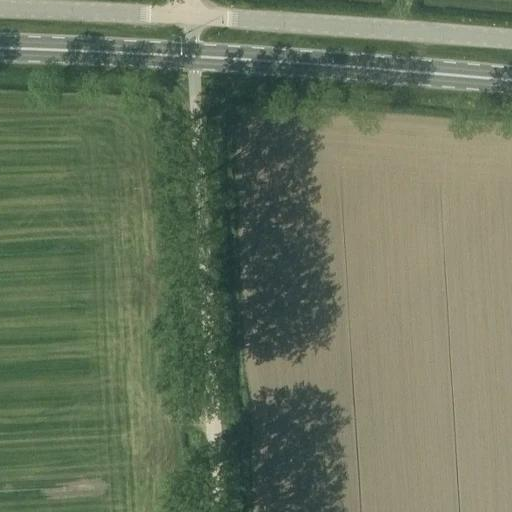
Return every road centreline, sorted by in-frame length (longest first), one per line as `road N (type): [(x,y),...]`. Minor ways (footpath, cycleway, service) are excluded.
road 1 (unclassified): [(219,511),(192,57)]
road 2 (unclassified): [(191,14),(511,41)]
road 3 (primary): [(511,81),(192,57)]
road 4 (primary): [(0,54),(192,57)]
road 5 (unclassified): [(0,12),(191,14)]
